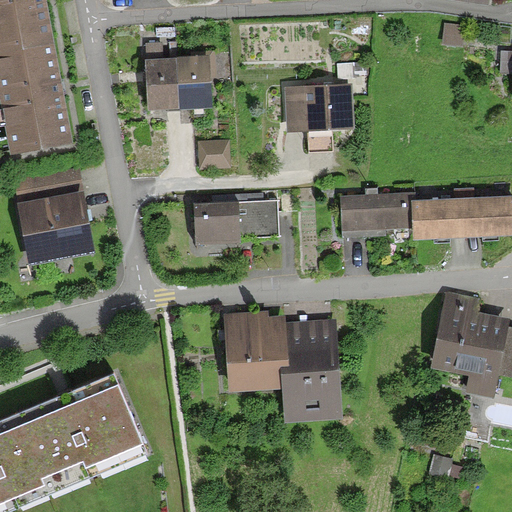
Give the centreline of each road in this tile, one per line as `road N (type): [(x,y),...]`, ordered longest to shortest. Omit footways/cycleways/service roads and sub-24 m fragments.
road 1 (residential): [(137,298),(493,275)]
road 2 (residential): [(137,298),(84,0)]
road 3 (unknown): [(115,179),(287,180),(326,165)]
road 4 (residential): [(0,336),(137,298)]
